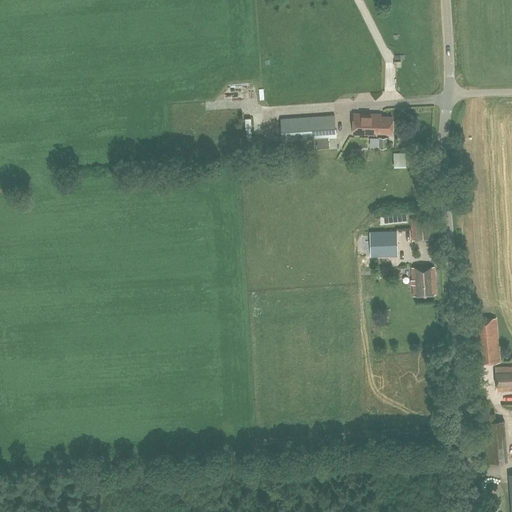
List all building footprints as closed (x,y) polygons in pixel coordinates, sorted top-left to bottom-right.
[(377,132),(392,132),(392,116),(380,116),(380,114),(354,113),(353,133),(377,134),(377,132)] [(335,115),(280,118),(281,141),(316,139),(329,138),(336,137),(335,115)] [(386,148),(387,137),(379,137),(378,147),(386,148)] [(397,153),(397,166),(407,166),(407,154),(397,153)] [(431,216),(410,217),(412,240),(433,238),(431,216)] [(395,232),(370,232),(371,256),(371,259),(396,259),(395,232)] [(434,266),(411,268),(414,296),(436,294),(434,266)] [(495,318),(475,320),(479,363),(499,361),(495,318)] [(511,365),(496,366),(496,390),(511,389),(511,365)] [(483,414),(487,462),(507,460),(504,420),(495,421),(494,413),(483,414)] [(505,484),(504,473),(493,473),(494,484),(505,484)]
